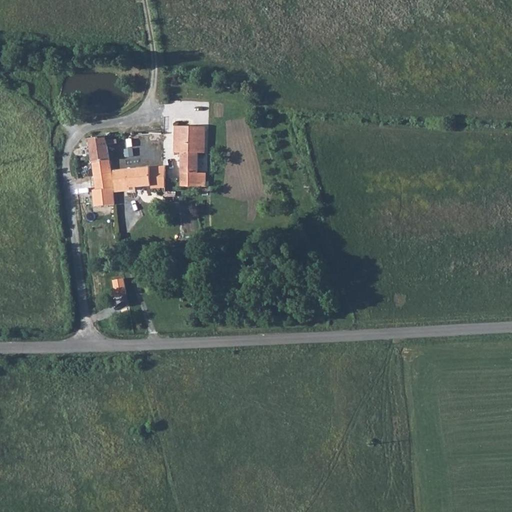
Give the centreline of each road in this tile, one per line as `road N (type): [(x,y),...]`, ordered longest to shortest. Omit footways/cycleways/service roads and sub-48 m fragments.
road 1 (unclassified): [(511,328),(87,344)]
road 2 (unclassified): [(87,344),(68,152),(82,130),(145,108),(154,63),(145,0)]
